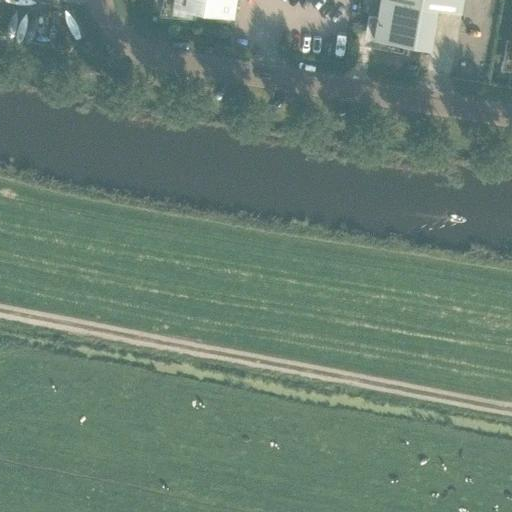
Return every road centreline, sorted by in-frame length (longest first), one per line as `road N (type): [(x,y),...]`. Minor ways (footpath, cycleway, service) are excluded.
road 1 (track): [(0,307),(511,407)]
road 2 (unclassified): [(511,115),(163,60),(114,28),(97,0)]
